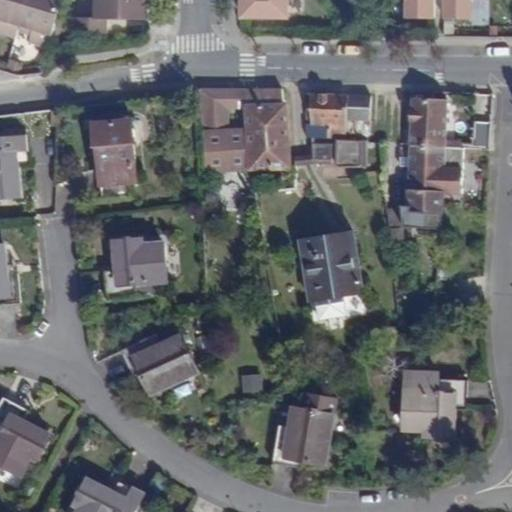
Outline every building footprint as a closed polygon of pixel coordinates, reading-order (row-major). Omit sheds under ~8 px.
[(12,22),(18,0),(0,0),(0,18),(11,22),(12,22)] [(47,32),(55,0),(18,0),(12,22),(15,22),(47,32)] [(100,22),(135,22),(135,8),(142,8),(142,0),(89,0),(89,21),(70,22),(69,37),(100,37),(100,22)] [(238,0),(238,18),(285,18),(284,0),(238,0)] [(402,0),(402,19),(431,19),(430,0),(402,0)] [(440,0),(441,19),(469,20),(468,0),(440,0)] [(0,30),(8,33),(11,22),(0,18),(0,30)] [(24,38),(43,44),(47,32),(15,22),(13,27),(26,31),(24,38)] [(282,102),(282,95),(282,89),(246,89),(249,156),(251,169),(289,167),(285,103),(282,102)] [(307,136),(328,137),(328,95),(310,95),(311,124),(306,124),(307,136)] [(342,137),(345,137),(345,130),(347,95),(328,95),(328,137),(333,137),(342,137)] [(347,95),(345,130),(369,132),(370,95),(347,95)] [(411,97),(409,142),(445,145),(447,99),(411,97)] [(136,183),(131,120),(94,123),(96,146),(98,146),(102,197),(130,195),(129,184),(136,183)] [(486,146),(488,124),(475,123),(473,145),(486,146)] [(29,163),(27,134),(0,135),(0,194),(19,193),(17,163),(29,163)] [(363,139),(345,137),(342,137),(341,143),(333,143),(332,164),(362,162),(363,139)] [(327,142),(311,143),(312,159),(328,158),(327,142)] [(409,142),(408,166),(424,166),(423,179),(431,180),(430,189),(443,190),(445,145),(409,142)] [(463,147),(445,145),(443,190),(443,196),(447,196),(447,190),(459,191),(463,147)] [(402,206),(387,208),(388,222),(441,226),(442,211),(443,196),(443,190),(430,189),(431,180),(423,179),(424,166),(408,166),(407,209),(403,209),(402,206)] [(355,232),(301,240),(310,299),(315,298),(318,318),(346,314),(343,294),(363,292),(355,232)] [(157,257),(156,237),(118,239),(120,269),(106,270),(108,298),(136,296),(136,285),(165,283),(164,256),(157,257)] [(0,304),(20,303),(18,271),(3,272),(2,265),(1,244),(0,243),(0,304)] [(157,351),(164,348),(157,334),(150,337),(157,351)] [(183,338),(164,348),(157,351),(150,337),(123,351),(135,376),(140,373),(150,392),(198,368),(183,338)] [(438,372),(409,372),(408,429),(427,429),(427,438),(456,438),(456,408),(466,408),(467,380),(438,380),(438,372)] [(260,376),(242,383),(248,397),(266,389),(260,376)] [(294,434),(279,432),(274,462),(301,467),(302,460),(324,465),(334,412),(337,397),(310,391),(307,407),(299,406),(295,427),(294,434)] [(28,410),(3,397),(0,403),(0,462),(22,473),(31,456),(37,459),(49,434),(23,421),(28,410)] [(281,425),(279,432),(294,434),(295,427),(281,425)] [(114,491),(88,478),(76,502),(82,506),(78,511),(136,511),(145,494),(119,481),(114,491)]
